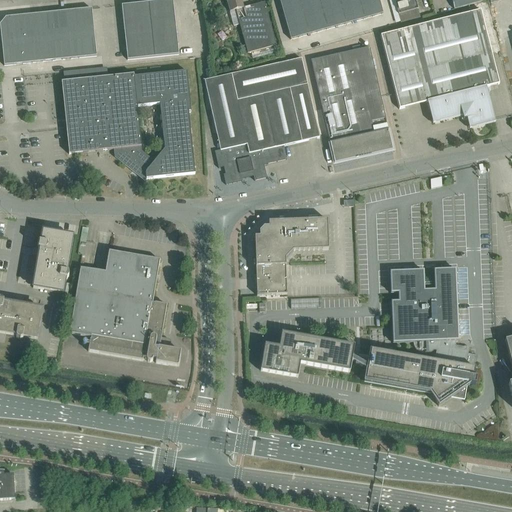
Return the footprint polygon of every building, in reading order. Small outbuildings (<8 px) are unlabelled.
[(240,0),(226,0),(230,12),(229,13),(233,27),(239,25),(248,54),(276,46),(264,3),(243,9),(240,0)] [(383,14),(378,0),(279,0),(290,40),(383,14)] [(418,10),(415,0),(394,0),(400,22),(420,17),(418,10)] [(482,0),(451,0),(454,10),(483,2),(482,0)] [(122,6),(127,61),(178,55),(173,1),(122,6)] [(6,18),(0,24),(0,27),(4,67),(97,57),(92,9),(6,18)] [(499,85),(481,11),(381,36),(400,110),(428,103),(434,123),(461,116),(462,118),(466,121),(468,120),(470,129),(493,123),(485,89),(499,85)] [(393,152),(370,48),(311,61),(334,165),(393,152)] [(231,75),(204,81),(220,152),(214,153),(218,169),(223,167),(225,175),(223,176),(225,186),(242,182),(241,180),(253,177),(254,181),(266,178),(263,165),(287,160),(284,147),(319,139),(301,60),(231,75)] [(69,155),(114,150),(115,158),(143,180),(195,175),(189,113),(191,113),(187,72),(134,77),(134,75),(61,82),(69,155)] [(443,169),(432,170),(433,179),(444,179),(443,169)] [(86,176),(74,178),(76,188),(87,186),(86,176)] [(313,251),(312,221),(312,219),(307,219),(307,221),(297,222),(298,251),(313,251)] [(328,250),(327,221),(317,221),(317,219),(312,219),(312,221),(313,251),(328,250)] [(298,251),(297,222),(283,222),(283,220),(279,220),(279,222),(268,223),(269,228),(264,228),(259,233),(260,237),(255,238),(256,263),(253,263),(253,268),(256,268),(286,267),(286,260),(293,252),(298,251)] [(40,250),(33,289),(63,294),(65,280),(67,280),(69,278),(69,276),(68,273),(67,273),(73,237),(43,232),(41,243),(40,242),(38,245),(37,246),(38,249),(40,250)] [(78,280),(69,333),(69,334),(70,335),(91,338),(91,340),(90,340),(89,343),(89,345),(88,351),(88,352),(89,352),(142,362),(143,361),(144,358),(146,358),(146,359),(146,360),(147,361),(147,362),(148,362),(149,363),(150,363),(151,363),(151,362),(152,362),(153,361),(153,360),(156,360),(155,363),(155,364),(156,364),(167,366),(177,368),(178,368),(178,367),(181,353),(181,352),(180,352),(170,350),(159,348),(160,339),(161,339),(162,338),(167,306),(167,305),(156,303),(155,304),(153,304),(160,261),(160,260),(110,252),(109,252),(109,253),(105,273),(81,269),(80,269),(78,280)] [(286,280),(286,267),(256,268),(256,276),(254,277),(254,281),(256,281),(286,280)] [(476,360),(467,358),(468,352),(463,351),(463,354),(456,353),(456,341),(458,341),(455,271),(428,271),(429,292),(418,292),(418,272),(390,273),(391,294),(398,294),(399,303),(391,303),(393,344),(412,344),(412,345),(412,346),(413,347),(413,348),(414,349),(414,350),(415,351),(416,352),(417,353),(418,353),(420,354),(421,354),(422,354),(424,354),(425,354),(427,354),(428,354),(429,353),(430,353),(432,352),(433,351),(435,351),(434,361),(369,350),(367,365),(357,361),(356,365),(366,370),(364,382),(429,393),(438,407),(456,395),(463,396),(465,389),(470,385),(475,386),(476,383),(473,383),(474,373),(465,371),(465,370),(474,372),(476,360)] [(287,295),(286,280),(256,281),(254,281),(254,286),(257,286),(257,296),(287,295)] [(37,340),(43,310),(3,303),(4,302),(1,300),(0,299),(0,333),(16,336),(16,338),(19,340),(20,340),(23,339),(23,338),(37,340)] [(351,362),(356,365),(357,361),(352,358),(354,347),(281,334),(279,348),(265,346),(260,372),(297,379),(300,364),(350,373),(351,362)] [(4,473),(4,472),(0,471),(0,501),(15,500),(13,475),(4,476),(4,473)]
